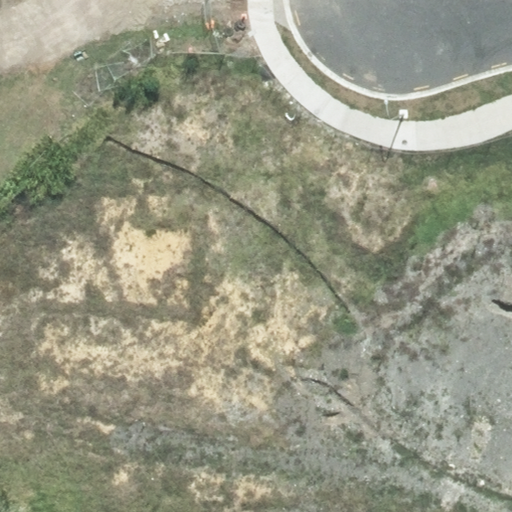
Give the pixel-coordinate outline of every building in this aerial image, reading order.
[(219,36),(138,73),(165,132),(246,95),(219,36)] [(427,181),(382,157),(347,223),(391,247),(427,181)] [(22,174),(16,293),(172,300),(178,181),(22,174)] [(429,291),(324,233),(258,353),(363,411),(429,291)] [(505,252),(464,250),(461,362),(482,363),(480,411),(511,411),(511,234),(506,235),(505,252)]
